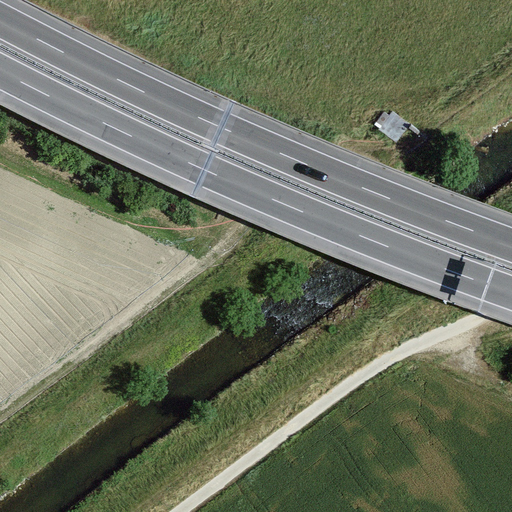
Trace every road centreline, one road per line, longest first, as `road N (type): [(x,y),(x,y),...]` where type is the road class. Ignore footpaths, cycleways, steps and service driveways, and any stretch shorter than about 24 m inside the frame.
road 1 (motorway): [(511,245),(274,151),(0,19)]
road 2 (motorway): [(0,71),(256,193),(511,293)]
road 3 (track): [(180,511),(372,369),(511,301)]
